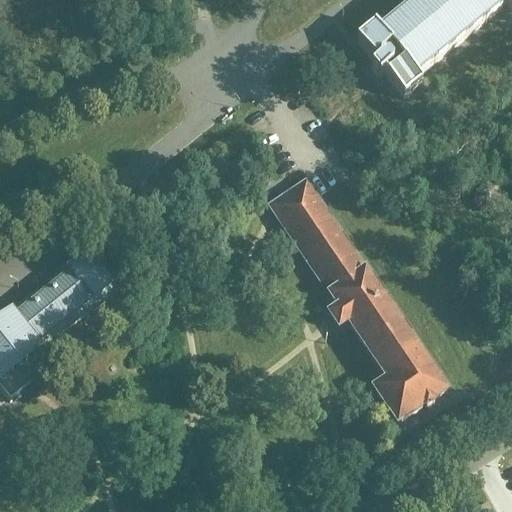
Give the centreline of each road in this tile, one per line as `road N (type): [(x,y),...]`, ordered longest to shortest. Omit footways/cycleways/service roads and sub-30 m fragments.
road 1 (unclassified): [(0,280),(187,131),(244,69),(350,0)]
road 2 (unclassified): [(391,511),(511,436)]
